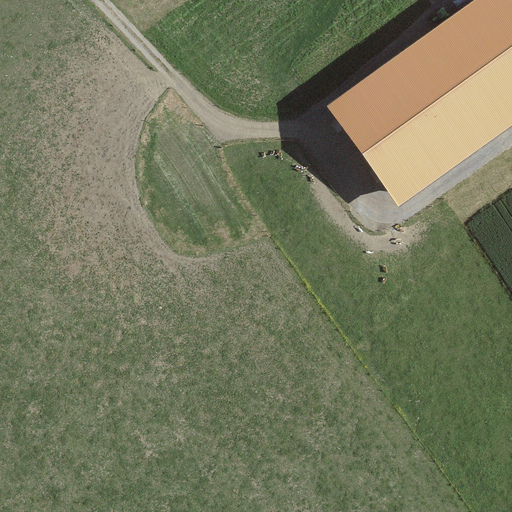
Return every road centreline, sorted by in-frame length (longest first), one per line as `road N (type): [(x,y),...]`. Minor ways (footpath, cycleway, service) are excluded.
road 1 (track): [(462,0),(326,100),(308,126),(258,130),(210,115),(101,0)]
road 2 (track): [(308,126),(372,202),(394,210),(511,134)]
